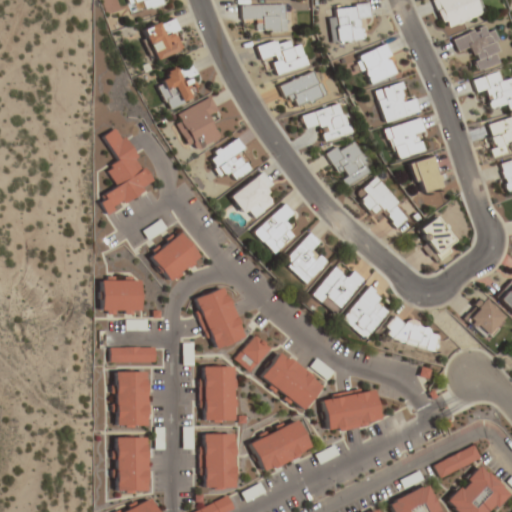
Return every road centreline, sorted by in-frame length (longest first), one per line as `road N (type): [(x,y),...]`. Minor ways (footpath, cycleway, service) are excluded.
road 1 (residential): [(472,376),(412,426),(243,511),(171,509),(168,309),(178,286),(232,273),(319,352),(409,384),(426,415)]
road 2 (residential): [(199,0),(250,108),(341,226),(417,296),(480,266),(487,232),(437,81),(400,0)]
